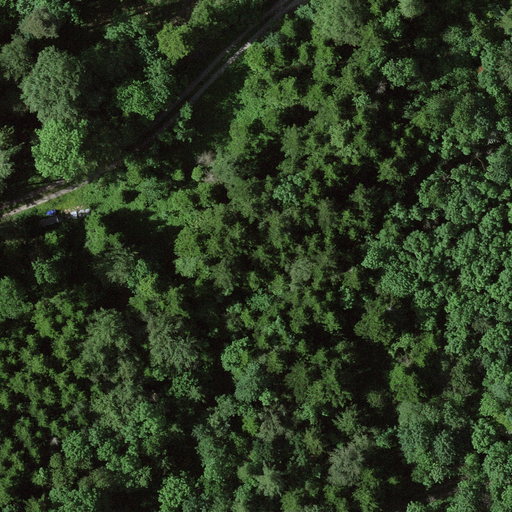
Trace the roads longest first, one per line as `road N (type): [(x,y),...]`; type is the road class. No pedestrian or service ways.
road 1 (track): [(0,210),(80,179),(149,137),(291,0)]
road 2 (track): [(511,472),(375,511)]
